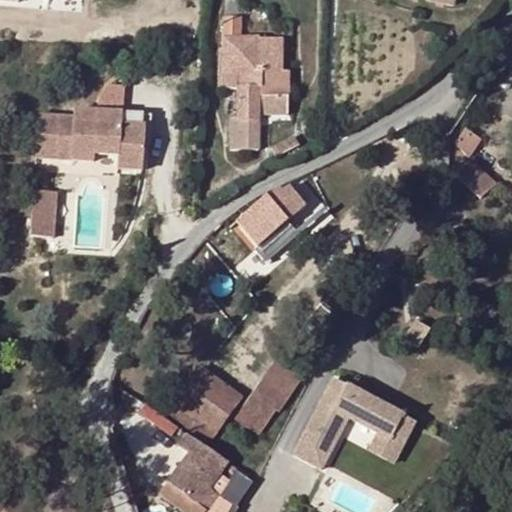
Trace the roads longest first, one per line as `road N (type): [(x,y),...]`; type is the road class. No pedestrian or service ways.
road 1 (residential): [(122,511),(101,448),(65,380),(72,340),(115,282),(244,184),(333,154),(445,68),(510,0)]
road 2 (track): [(0,504),(45,501),(101,448)]
